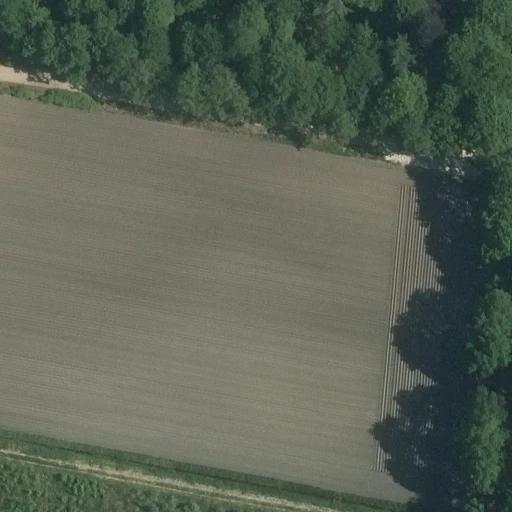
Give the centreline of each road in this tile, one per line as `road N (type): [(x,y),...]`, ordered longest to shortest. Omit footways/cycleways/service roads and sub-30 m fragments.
road 1 (track): [(440,151),(0,71)]
road 2 (tertiary): [(497,511),(511,335)]
